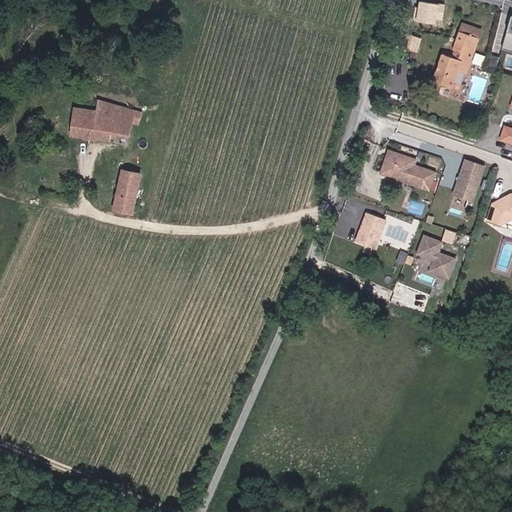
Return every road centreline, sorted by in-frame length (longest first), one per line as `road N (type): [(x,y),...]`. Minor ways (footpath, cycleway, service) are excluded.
road 1 (residential): [(397,0),(298,314),(208,511)]
road 2 (track): [(331,209),(230,236),(149,233),(0,188)]
road 3 (unknown): [(363,106),(511,153)]
